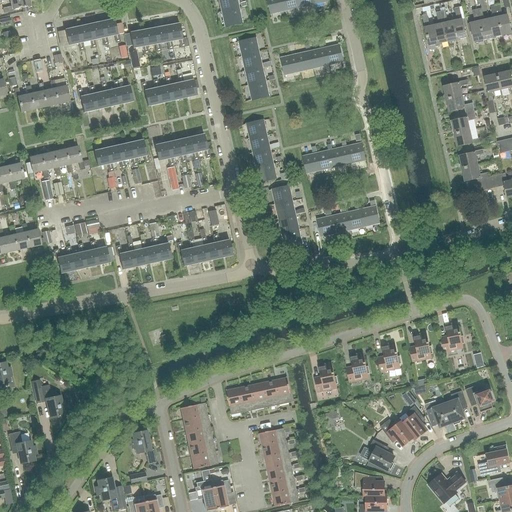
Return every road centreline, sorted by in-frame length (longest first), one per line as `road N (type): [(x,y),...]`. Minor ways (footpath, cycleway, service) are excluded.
road 1 (residential): [(215,378),(460,301),(482,314),(498,355)]
road 2 (residential): [(400,254),(341,0)]
road 3 (residential): [(0,320),(251,271)]
road 4 (residential): [(234,191),(201,38),(168,0)]
road 5 (residential): [(39,214),(234,191)]
road 6 (residential): [(56,511),(115,425),(159,404)]
road 7 (residential): [(511,422),(425,457),(408,482),(406,511)]
road 8 (residential): [(251,271),(400,254)]
